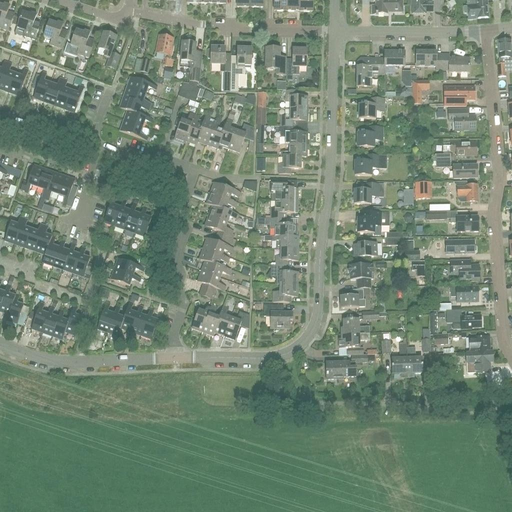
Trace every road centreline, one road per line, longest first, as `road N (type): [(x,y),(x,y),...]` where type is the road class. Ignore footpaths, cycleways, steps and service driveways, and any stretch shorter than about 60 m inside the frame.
road 1 (residential): [(171,357),(266,358),(292,350),(310,332),(329,179),(332,31)]
road 2 (residential): [(511,357),(501,333),(492,230),(497,189),(484,30)]
road 3 (residential): [(332,31),(128,11)]
road 4 (residential): [(171,357),(175,261),(194,169)]
road 5 (residential): [(0,341),(50,360),(171,357)]
road 6 (residential): [(332,31),(484,30)]
